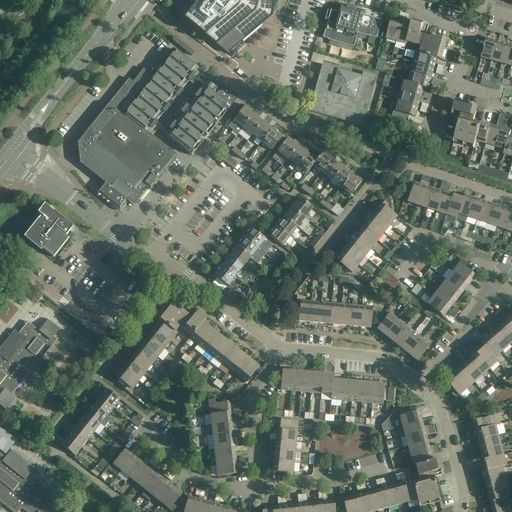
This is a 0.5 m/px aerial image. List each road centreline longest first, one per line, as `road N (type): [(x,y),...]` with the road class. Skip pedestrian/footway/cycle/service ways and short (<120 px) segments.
road 1 (residential): [(276,346),(173,267),(147,261),(7,152)]
road 2 (tertiary): [(7,152),(131,0)]
road 3 (residential): [(260,489),(247,401),(276,346)]
road 4 (residential): [(415,383),(385,360),(276,346)]
road 5 (residential): [(459,511),(463,491),(437,402),(415,383)]
road 6 (residential): [(415,383),(498,280)]
road 7 (residential): [(260,489),(188,476),(145,443)]
road 8 (residential): [(378,469),(336,483),(260,489)]
